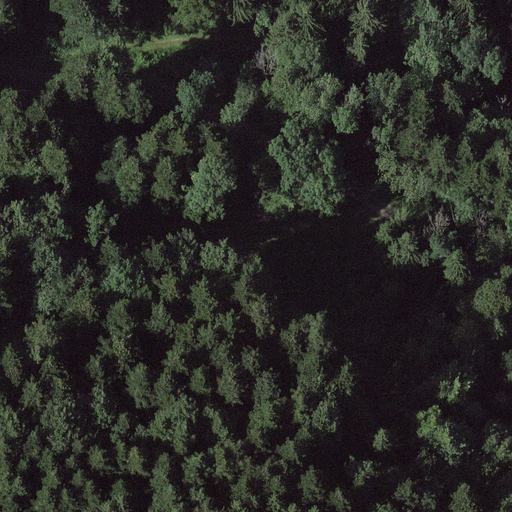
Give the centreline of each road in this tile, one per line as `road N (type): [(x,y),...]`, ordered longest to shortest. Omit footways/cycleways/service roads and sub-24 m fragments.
road 1 (track): [(511,313),(442,238),(139,81),(32,76),(0,65)]
road 2 (track): [(511,48),(433,26),(109,52),(32,76)]
